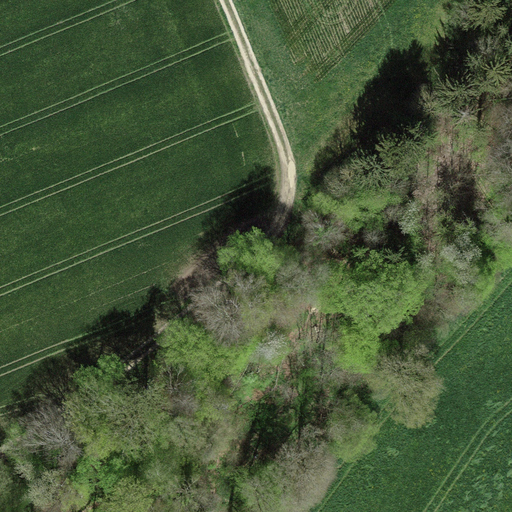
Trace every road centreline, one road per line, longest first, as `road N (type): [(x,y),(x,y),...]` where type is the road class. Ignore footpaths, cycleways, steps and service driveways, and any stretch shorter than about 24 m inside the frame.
road 1 (track): [(0,453),(254,248),(282,202)]
road 2 (track): [(230,0),(275,103),(282,202)]
